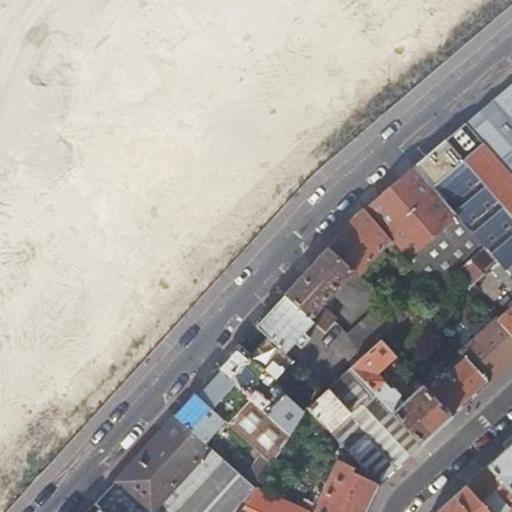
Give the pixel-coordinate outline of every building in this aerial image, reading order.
[(0,0),(0,511),(18,511),(78,459),(53,398),(65,412),(509,15),(503,0),(0,0)] [(511,83),(445,140),(511,214),(511,83)] [(511,214),(445,140),(415,167),(486,245),(508,269),(511,265),(511,214)] [(415,167),(364,210),(386,235),(435,290),(456,272),(486,245),(415,167)] [(351,221),(378,244),(386,235),(364,210),(351,221)] [(378,244),(351,221),(328,247),(353,270),(358,274),(384,249),(378,244)] [(511,287),(511,273),(508,269),(486,245),(456,272),(469,286),(491,266),(511,287)] [(325,302),(353,270),(328,247),(284,294),(313,320),(327,332),(338,320),(327,310),(330,307),(325,302)] [(304,331),(313,320),(284,294),(256,326),(267,336),(285,352),(294,341),(301,347),(310,336),(304,331)] [(398,294),(391,301),(407,315),(414,310),(398,294)] [(388,299),(339,343),(358,360),(381,340),(407,315),(391,301),(388,299)] [(511,304),(498,317),(511,333),(511,304)] [(497,317),(460,351),(463,354),(489,383),(511,361),(511,333),(498,317),(497,317)] [(243,363),(232,352),(218,368),(250,399),(289,436),(302,417),(269,386),(284,368),(297,379),(306,370),(285,352),(267,336),(243,363)] [(377,374),(396,356),(381,340),(358,360),(352,366),(422,444),(447,421),(452,417),(426,388),(422,384),(400,404),(396,401),(401,395),(393,387),(391,389),(377,374)] [(463,354),(426,388),(452,417),(489,383),(463,354)] [(350,414),(330,432),(372,478),(379,484),(422,444),(352,366),(327,388),(350,414)] [(229,422),(250,399),(218,368),(196,392),(226,420),(229,422)] [(350,414),(327,388),(326,389),(309,407),(307,408),(330,432),(350,414)] [(206,441),(226,420),(196,392),(175,414),(206,441)] [(250,399),(229,422),(272,462),(289,436),(250,399)] [(239,511),(256,486),(206,441),(175,414),(110,487),(136,511),(239,511)] [(511,434),(502,444),(506,448),(511,442),(511,434)] [(511,442),(506,448),(487,465),(511,491),(511,442)] [(305,500),(302,507),(312,511),(365,511),(379,484),(372,478),(354,470),(353,472),(335,464),(327,481),(321,478),(318,483),(325,486),(316,505),(305,500)] [(489,511),(502,511),(511,503),(511,491),(487,465),(465,485),(489,511)] [(489,511),(465,485),(436,511),(489,511)] [(312,511),(302,507),(256,486),(239,511),(312,511)] [(136,511),(110,487),(94,504),(98,509),(102,511),(136,511)]
